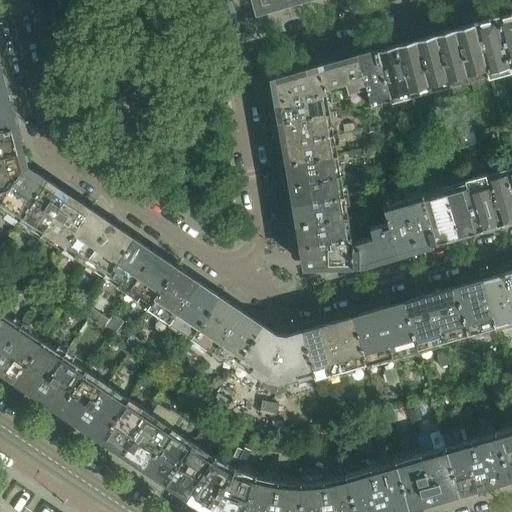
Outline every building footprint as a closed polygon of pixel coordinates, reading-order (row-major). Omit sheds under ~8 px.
[(287,0),(255,0),(258,10),(288,2),(287,0)] [(511,11),(495,17),(508,65),(511,64),(511,11)] [(495,17),(473,23),(487,73),(488,77),(497,75),(496,69),(508,65),(495,17)] [(473,23),(454,28),(468,78),(487,73),(473,23)] [(454,28),(435,34),(449,84),(468,78),(454,28)] [(435,34),(416,39),(430,89),(449,84),(435,34)] [(416,39),(397,45),(411,94),(430,89),(416,39)] [(376,51),(389,99),(390,100),(411,94),(397,45),(376,51)] [(376,51),(358,56),(369,94),(371,103),(389,99),(376,51)] [(358,56),(319,67),(325,88),(337,85),(345,83),(348,92),(358,90),(359,97),(369,94),(358,56)] [(279,78),(274,80),(275,85),(277,100),(325,92),(325,88),(319,67),(279,78)] [(3,74),(0,75),(0,102),(10,100),(3,74)] [(345,83),(337,85),(339,92),(348,92),(345,83)] [(325,92),(277,100),(281,121),(329,112),(325,92)] [(10,100),(0,102),(0,129),(17,125),(10,100)] [(329,112),(281,121),(284,141),(333,133),(329,112)] [(17,125),(0,129),(0,155),(23,149),(17,125)] [(333,133),(284,141),(288,161),(336,153),(333,133)] [(350,158),(365,155),(363,148),(348,152),(350,158)] [(23,149),(0,155),(0,190),(9,188),(22,168),(28,166),(23,149)] [(336,153),(288,161),(291,182),(340,174),(336,153)] [(0,205),(19,218),(46,179),(28,166),(22,168),(9,188),(0,190),(0,205)] [(410,170),(415,189),(423,187),(417,168),(410,170)] [(511,191),(507,172),(494,176),(487,178),(500,223),(511,219),(511,191)] [(340,174),(291,182),(295,203),(344,194),(340,174)] [(487,178),(474,181),(467,184),(468,186),(480,229),(500,223),(487,178)] [(46,179),(19,218),(41,233),(69,194),(46,179)] [(378,185),(382,199),(390,197),(387,182),(378,185)] [(468,186),(446,193),(458,235),(480,229),(468,186)] [(446,193),(424,199),(436,242),(458,235),(446,193)] [(69,194),(41,233),(62,247),(89,207),(69,194)] [(344,194),(295,203),(298,223),(347,215),(344,194)] [(422,194),(402,199),(416,247),(436,242),(424,199),(422,194)] [(388,222),(389,226),(397,253),(416,247),(402,199),(383,205),(388,222)] [(89,207),(62,247),(83,262),(111,222),(89,207)] [(347,215),(298,223),(302,244),(351,236),(347,215)] [(111,222),(83,262),(105,276),(132,237),(111,222)] [(397,253),(389,226),(388,222),(369,228),(372,237),(361,240),(352,242),(353,264),(360,264),(397,253)] [(372,237),(369,228),(359,233),(361,240),(372,237)] [(351,236),(302,244),(305,261),(306,266),(311,266),(353,264),(352,242),(351,236)] [(132,237),(105,276),(126,291),(153,251),(132,237)] [(32,265),(3,246),(0,250),(0,257),(25,275),(32,265)] [(153,251),(126,291),(147,305),(174,265),(153,251)] [(174,265),(147,305),(169,320),(196,280),(174,265)] [(511,270),(502,273),(511,307),(511,270)] [(511,307),(502,273),(482,279),(495,323),(511,318),(511,307)] [(482,279),(456,287),(469,334),(494,326),(494,323),(495,323),(482,279)] [(196,280),(169,320),(190,334),(217,294),(196,280)] [(76,300),(59,287),(54,294),(71,307),(76,300)] [(456,287),(429,295),(442,341),(469,334),(456,287)] [(217,294),(190,334),(212,349),(240,309),(217,294)] [(429,295),(403,302),(416,349),(442,341),(429,295)] [(403,302),(378,309),(392,356),(416,349),(403,302)] [(240,309),(212,349),(233,364),(236,359),(261,324),(240,309)] [(378,309),(351,317),(365,364),(392,356),(378,309)] [(0,312),(0,355),(20,326),(0,312)] [(351,317),(327,324),(340,371),(365,364),(351,317)] [(261,324),(236,359),(262,376),(258,383),(268,390),(277,334),(261,324)] [(327,324),(300,332),(313,373),(314,379),(340,371),(327,324)] [(20,326),(0,355),(0,369),(15,380),(41,341),(20,326)] [(300,332),(287,336),(277,334),(268,390),(274,394),(286,390),(283,382),(313,373),(300,332)] [(41,341),(15,380),(37,394),(63,356),(41,341)] [(451,364),(447,352),(437,355),(441,367),(451,364)] [(63,356),(37,394),(58,408),(84,370),(63,356)] [(84,370),(58,408),(79,423),(105,384),(84,370)] [(105,384),(79,423),(101,437),(127,399),(105,384)] [(122,451),(148,413),(155,402),(134,388),(127,399),(101,437),(122,451)] [(207,408),(223,419),(228,411),(212,401),(207,408)] [(148,413),(122,451),(143,466),(169,427),(148,413)] [(169,427),(143,466),(165,480),(190,442),(169,427)] [(511,428),(497,433),(510,478),(511,477),(511,428)] [(497,433),(471,440),(484,485),(510,478),(497,433)] [(376,452),(372,439),(356,444),(360,457),(376,452)] [(471,440),(446,447),(459,493),(484,485),(471,440)] [(190,442),(165,480),(187,495),(212,457),(190,442)] [(446,447),(421,454),(434,500),(459,493),(446,447)] [(273,466),(290,468),(291,455),(275,453),(273,466)] [(314,468),(325,466),(323,454),(311,456),(314,468)] [(421,454),(395,462),(408,507),(434,500),(421,454)] [(212,457),(187,495),(190,498),(205,506),(212,510),(231,469),(212,457)] [(395,462),(370,469),(382,511),(392,511),(408,507),(395,462)] [(231,469),(212,510),(217,511),(244,511),(253,476),(236,471),(231,469)] [(382,511),(370,469),(345,476),(355,511),(382,511)] [(264,479),(253,476),(244,511),(272,511),(277,482),(264,479)] [(355,511),(345,476),(322,481),(327,511),(355,511)] [(327,511),(322,481),(311,482),(299,483),(300,511),(327,511)] [(288,483),(277,482),(272,511),(300,511),(299,483),(288,483)]
